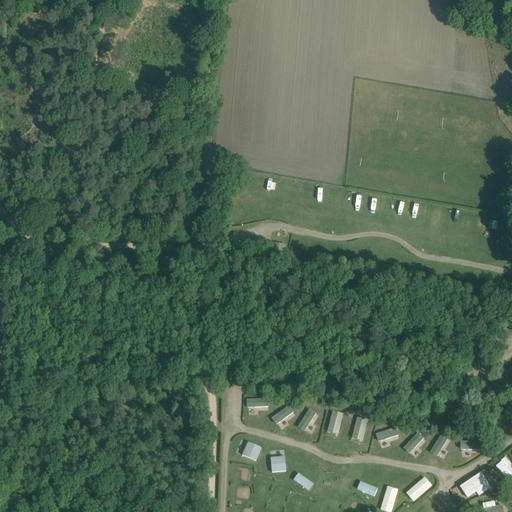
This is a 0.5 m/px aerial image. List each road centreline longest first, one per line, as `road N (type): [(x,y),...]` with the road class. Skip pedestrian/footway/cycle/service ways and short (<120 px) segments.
road 1 (track): [(191,0),(207,146),(191,248)]
road 2 (track): [(209,372),(0,401)]
road 3 (track): [(34,227),(51,245),(191,248)]
road 4 (track): [(209,372),(210,511)]
road 5 (track): [(191,248),(209,372)]
